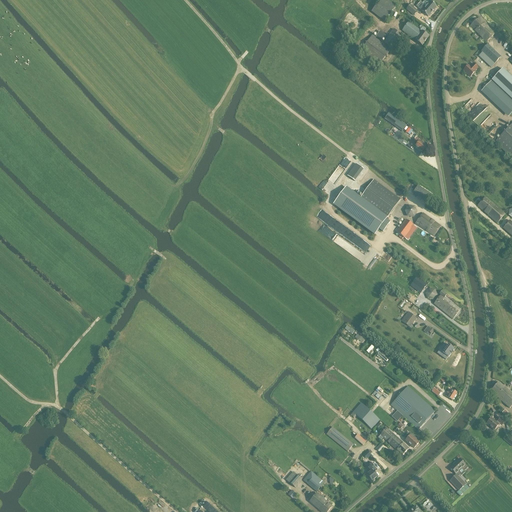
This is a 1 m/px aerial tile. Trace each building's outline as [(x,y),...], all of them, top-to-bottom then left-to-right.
[(386,21),(396,7),(387,0),(380,0),(372,10),(386,21)] [(423,6),(420,9),(422,11),(422,12),(428,17),(431,13),(433,11),(436,7),(430,2),(425,7),(423,6)] [(410,5),(407,10),(414,16),(417,12),(410,5)] [(470,26),(473,28),(486,42),(495,34),(479,18),(470,26)] [(409,22),(402,31),(415,41),(422,46),(429,36),(423,32),(426,29),(421,25),(419,27),(420,28),(420,29),(421,29),(420,31),(409,22)] [(401,35),(393,29),(384,42),(384,43),(384,44),(372,35),(360,51),(375,62),(379,65),(401,35)] [(479,57),(491,68),(501,57),(488,45),(481,52),(482,53),(479,57)] [(468,66),(463,71),(470,77),(475,72),(474,72),(476,70),(478,68),(473,64),(470,67),(468,66)] [(511,78),(503,70),(501,72),(492,80),(489,84),(511,106),(511,78)] [(511,113),(511,106),(489,84),(483,90),(510,116),(511,113)] [(406,126),(389,114),(384,119),(402,132),(406,126)] [(511,125),(496,143),(511,158),(511,125)] [(415,147),(422,152),(426,146),(416,139),(414,141),(417,144),(415,147)] [(373,180),(361,197),(388,217),(400,200),(373,180)] [(426,202),(431,194),(418,186),(413,193),(426,202)] [(388,218),(346,187),(333,205),(335,207),(373,234),(374,236),(379,229),(383,232),(390,222),(386,219),(388,218)] [(486,198),(478,206),(484,212),(484,213),(487,215),(497,223),(505,214),(486,198)] [(434,237),(441,226),(423,213),(415,224),(434,237)] [(396,233),(404,239),(409,233),(414,226),(405,220),(402,225),(396,233)] [(511,236),(511,223),(510,221),(503,228),(511,236)] [(418,278),(411,286),(420,293),(427,285),(418,278)] [(429,289),(426,294),(428,299),(433,300),(437,295),(435,290),(429,289)] [(453,319),(460,311),(444,298),(447,295),(442,291),(439,294),(441,296),(434,304),(453,319)] [(412,325),(417,319),(408,312),(403,319),(412,325)] [(448,357),(454,350),(448,346),(445,343),(443,345),(447,348),(443,353),(444,354),(442,358),(445,360),(448,357)] [(511,394),(499,383),(491,392),(509,409),(511,405),(511,394)] [(401,415),(418,430),(435,411),(408,387),(391,405),(397,411),(401,415)] [(450,389),(446,396),(452,400),(456,393),(450,389)] [(371,429),(379,420),(361,403),(353,412),(371,429)] [(397,411),(392,417),(396,420),(401,415),(397,411)] [(494,430),(499,425),(491,419),(487,424),(494,430)] [(353,445),(332,427),(326,434),(347,452),(353,445)] [(390,444),(396,437),(386,428),(380,435),(390,444)] [(408,433),(404,438),(406,440),(405,441),(414,448),(418,443),(413,438),(414,437),(411,434),(410,436),(408,433)] [(366,442),(358,435),(354,438),(363,445),(366,442)] [(402,456),(409,449),(396,437),(390,444),(402,456)] [(460,459),(450,468),(456,474),(457,474),(458,475),(459,474),(459,473),(458,472),(461,469),(464,472),(468,468),(466,467),(460,459)] [(366,474),(367,475),(372,481),(378,477),(374,472),(377,470),(375,468),(371,464),(367,467),(370,471),(366,474)] [(303,481),(316,492),(324,483),(311,471),(303,481)] [(297,475),(290,483),(295,488),(302,479),(297,475)] [(456,475),(450,481),(459,491),(465,485),(456,475)] [(459,491),(457,493),(460,497),(466,491),(469,489),(465,485),(459,491)] [(292,490),(288,495),(292,499),(296,494),(292,490)] [(316,493),(309,502),(321,511),(327,511),(332,507),(326,502),(324,500),(325,498),(323,497),(322,498),(316,493)]
